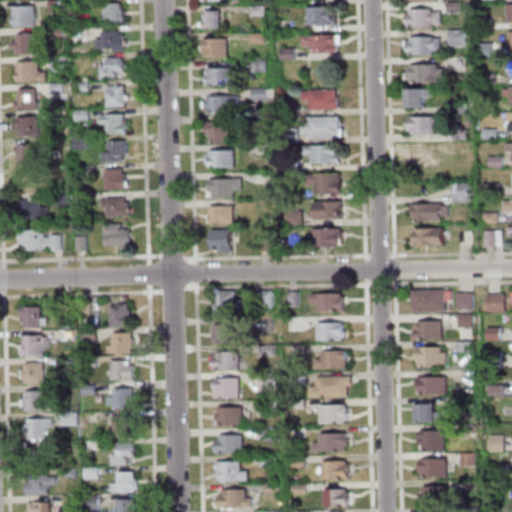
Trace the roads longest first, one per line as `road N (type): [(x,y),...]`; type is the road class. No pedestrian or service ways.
road 1 (residential): [(177,511),(162,0)]
road 2 (residential): [(384,511),(370,0)]
road 3 (residential): [(511,268),(0,280)]
